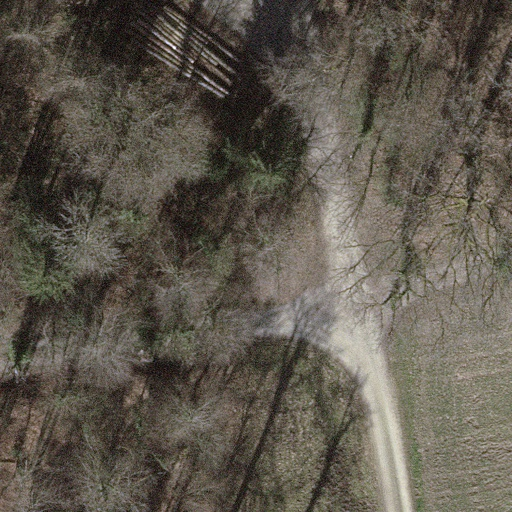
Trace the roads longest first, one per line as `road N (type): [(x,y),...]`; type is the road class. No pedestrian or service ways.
road 1 (track): [(0,346),(174,319),(347,276),(304,0)]
road 2 (track): [(390,511),(347,276),(511,261)]
